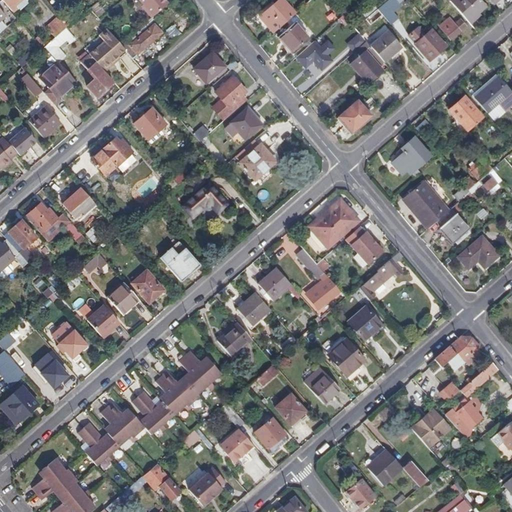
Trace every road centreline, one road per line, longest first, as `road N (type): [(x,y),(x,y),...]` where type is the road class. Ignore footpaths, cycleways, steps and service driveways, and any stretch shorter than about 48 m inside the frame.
road 1 (residential): [(0,468),(344,166)]
road 2 (residential): [(220,18),(0,211)]
road 3 (residential): [(297,466),(468,315)]
road 4 (residential): [(344,166),(511,19)]
road 5 (residential): [(344,166),(468,315)]
road 6 (residential): [(304,118),(220,18)]
